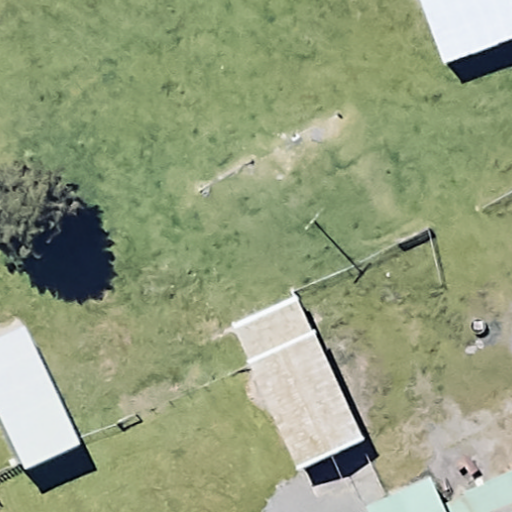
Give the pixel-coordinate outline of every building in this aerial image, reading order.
[(511,40),(511,20),(504,0),(410,0),(436,69),(511,40)] [(143,293),(131,268),(87,289),(99,312),(69,327),(89,368),(205,312),(185,273),(143,293)] [(354,440),(290,299),(225,328),(288,470),(354,440)] [(66,451),(13,333),(0,338),(0,451),(11,476),(66,451)] [(511,511),(511,474),(462,496),(463,499),(442,508),(431,484),(369,511),(511,511)]
